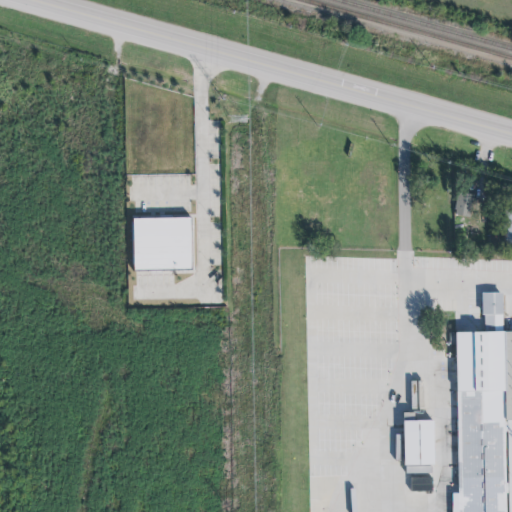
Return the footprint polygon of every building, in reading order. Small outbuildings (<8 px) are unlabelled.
[(469,217),(474,193),(458,190),(453,214),(469,217)] [(134,272),(193,271),(192,218),(133,219),(134,272)] [(501,252),(501,233),(481,233),(481,252),(501,252)] [(481,292),(502,292),(502,330),(511,330),(511,511),(452,511),(452,493),(457,493),(454,330),(484,330),(484,315),(481,315),(481,292)] [(403,466),(436,466),(436,420),(403,420),(403,466)] [(432,478),(410,479),(410,492),(432,492),(432,478)]
